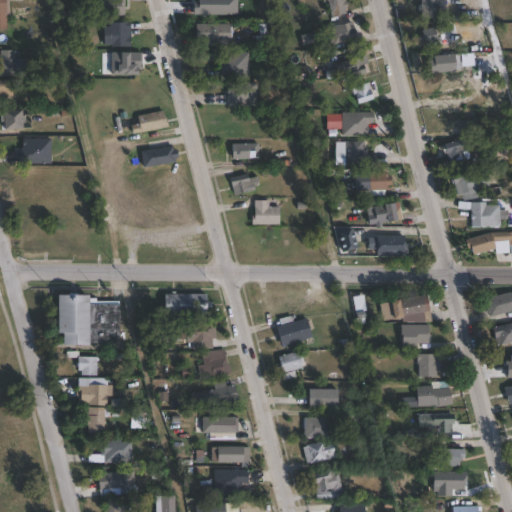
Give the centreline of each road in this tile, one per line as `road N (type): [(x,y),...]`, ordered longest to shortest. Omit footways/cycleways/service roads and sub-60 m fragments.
road 1 (residential): [(294,511),(162,0)]
road 2 (residential): [(507,511),(377,0)]
road 3 (tertiary): [(511,276),(14,273)]
road 4 (residential): [(76,511),(0,221)]
